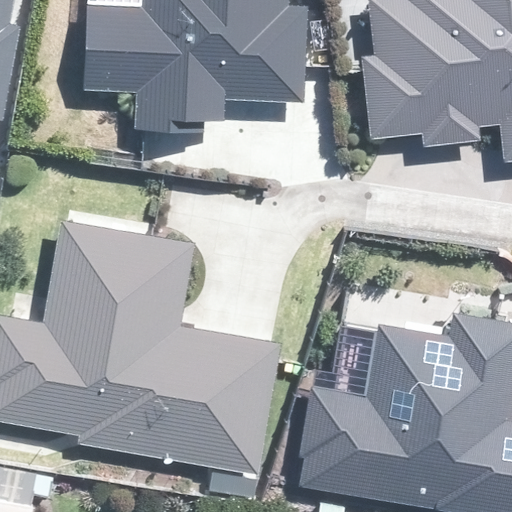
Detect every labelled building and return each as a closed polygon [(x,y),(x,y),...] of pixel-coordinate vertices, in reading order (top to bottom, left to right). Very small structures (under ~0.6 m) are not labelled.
[(0,0),(0,124),(3,125),(20,27),(9,25),(13,0),(0,0)] [(147,0),(147,5),(91,2),(86,89),(145,92),(144,117),(228,122),(229,95),(302,99),(307,0),(147,0)] [(511,0),(372,0),(376,49),(360,50),(370,135),(423,129),(424,144),(481,137),(480,128),(498,125),(502,158),(511,156),(511,0)] [(204,491),(256,499),(280,339),(186,325),(199,240),(60,219),(45,318),(1,311),(0,319),(0,416),(65,428),(62,444),(208,466),(204,491)] [(474,511),(511,511),(511,322),(457,313),(454,333),(382,322),(371,392),(309,382),(293,483),(474,511)] [(15,496),(16,485),(20,466),(0,462),(0,511),(20,511),(23,497),(15,496)]
